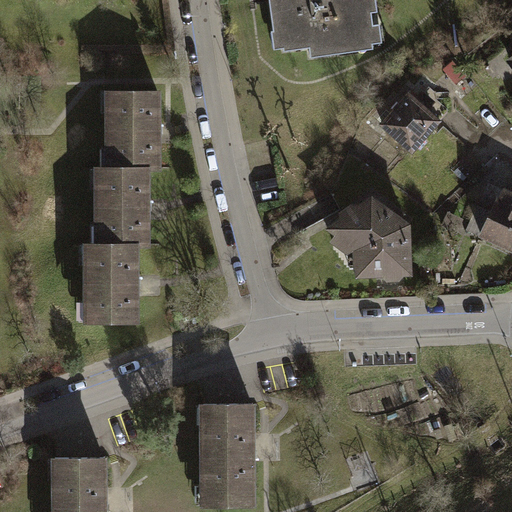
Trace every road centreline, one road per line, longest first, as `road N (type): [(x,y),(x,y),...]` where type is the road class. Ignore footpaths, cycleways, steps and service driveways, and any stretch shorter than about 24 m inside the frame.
road 1 (residential): [(276,332),(232,189),(199,0)]
road 2 (residential): [(0,431),(276,332)]
road 3 (residential): [(276,332),(511,317)]
